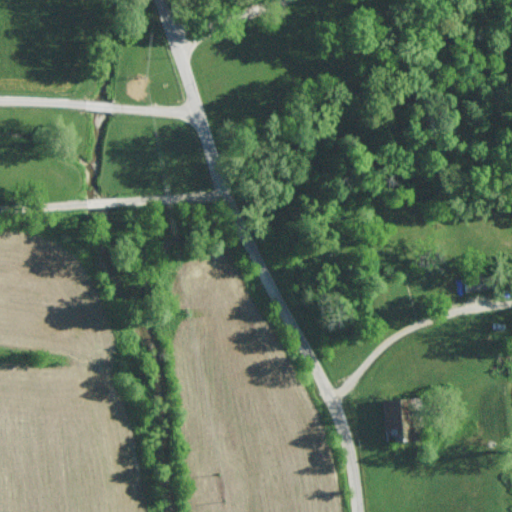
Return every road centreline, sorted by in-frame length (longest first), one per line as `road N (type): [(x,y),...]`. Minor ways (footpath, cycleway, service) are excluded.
road 1 (tertiary): [(358,511),(334,399),(275,295),(162,0)]
road 2 (residential): [(115,199),(235,194)]
